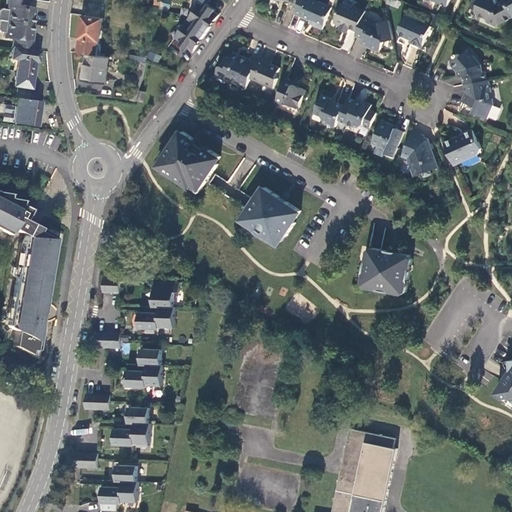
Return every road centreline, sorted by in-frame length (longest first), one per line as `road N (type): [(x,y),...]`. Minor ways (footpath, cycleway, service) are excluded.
road 1 (tertiary): [(99,187),(60,405),(27,511)]
road 2 (residential): [(173,99),(360,202),(326,255)]
road 3 (residential): [(232,16),(418,96)]
road 4 (tertiary): [(62,0),(61,76),(87,151)]
